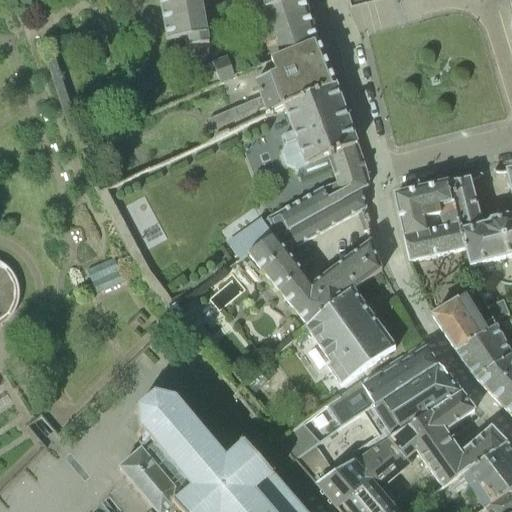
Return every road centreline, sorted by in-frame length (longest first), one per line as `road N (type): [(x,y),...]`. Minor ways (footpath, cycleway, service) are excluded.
road 1 (residential): [(327,511),(205,379),(168,367),(20,511)]
road 2 (residential): [(380,176),(415,307),(511,432)]
road 3 (residential): [(334,0),(380,176)]
road 4 (residential): [(380,176),(511,148)]
